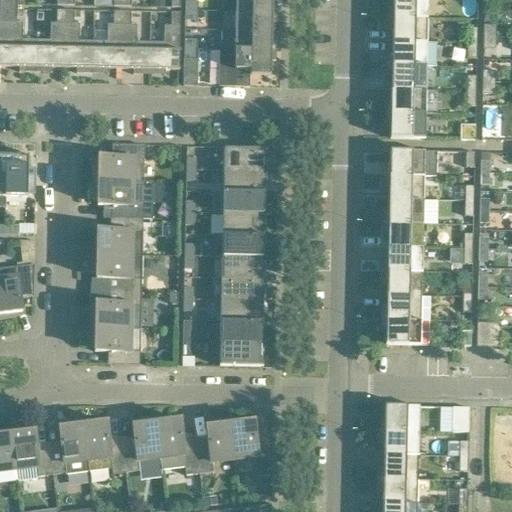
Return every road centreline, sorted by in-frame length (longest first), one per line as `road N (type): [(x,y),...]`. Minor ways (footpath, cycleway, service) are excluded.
road 1 (residential): [(339,393),(343,110)]
road 2 (residential): [(63,107),(343,110)]
road 3 (residential): [(65,415),(339,393)]
road 4 (residential): [(65,357),(63,107)]
road 5 (residential): [(339,393),(511,388)]
